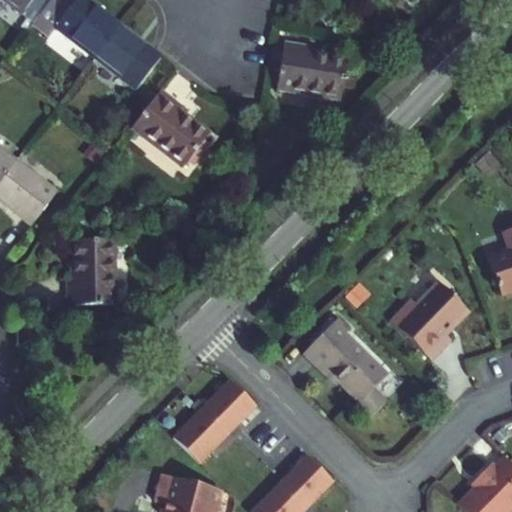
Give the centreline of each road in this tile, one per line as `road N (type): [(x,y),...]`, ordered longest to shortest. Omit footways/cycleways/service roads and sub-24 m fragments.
road 1 (tertiary): [(204,323),(511,10)]
road 2 (tertiary): [(19,511),(204,323)]
road 3 (residential): [(204,323),(387,503)]
road 4 (residential): [(511,393),(466,415),(387,503)]
